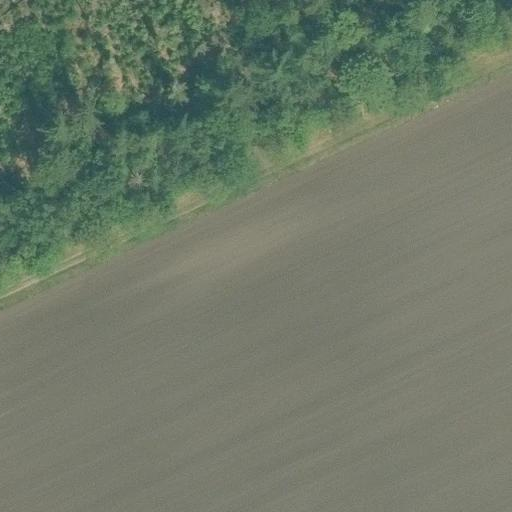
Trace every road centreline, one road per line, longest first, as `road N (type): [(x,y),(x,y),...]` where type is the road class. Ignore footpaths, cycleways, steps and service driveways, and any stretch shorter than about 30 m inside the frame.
road 1 (track): [(0,299),(256,178)]
road 2 (track): [(256,178),(511,60)]
road 3 (track): [(256,178),(254,80),(284,0)]
